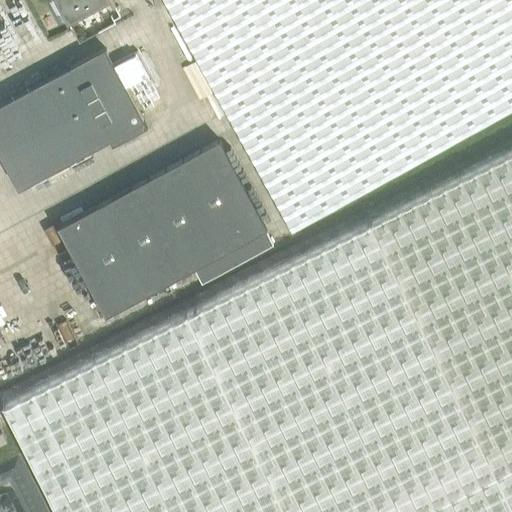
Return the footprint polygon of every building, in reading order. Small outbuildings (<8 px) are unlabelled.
[(55,0),(68,23),(110,0),(55,0)] [(511,0),(161,0),(191,53),(291,233),(442,149),(511,110),(511,0)] [(54,26),(48,13),(40,17),(47,30),(54,26)] [(0,104),(0,150),(20,188),(108,140),(112,148),(146,130),(142,122),(143,122),(104,49),(19,94),(0,104)] [(115,196),(58,227),(106,315),(169,281),(195,267),(202,280),(274,244),(266,229),(219,139),(115,196)] [(511,511),(511,149),(3,404),(57,511),(511,511)] [(0,270),(0,310),(13,306),(0,270)]
